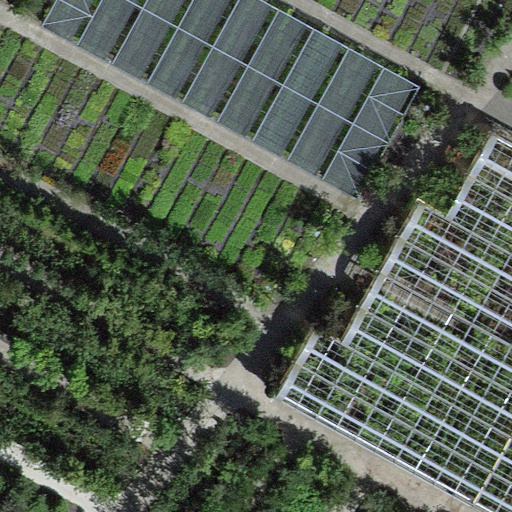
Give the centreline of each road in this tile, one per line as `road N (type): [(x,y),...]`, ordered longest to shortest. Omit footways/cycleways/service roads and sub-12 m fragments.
road 1 (track): [(117,511),(511,41)]
road 2 (track): [(461,511),(0,254)]
road 3 (track): [(0,11),(368,210)]
road 4 (track): [(0,165),(273,320)]
road 5 (track): [(301,0),(511,116)]
road 6 (track): [(0,354),(167,448)]
